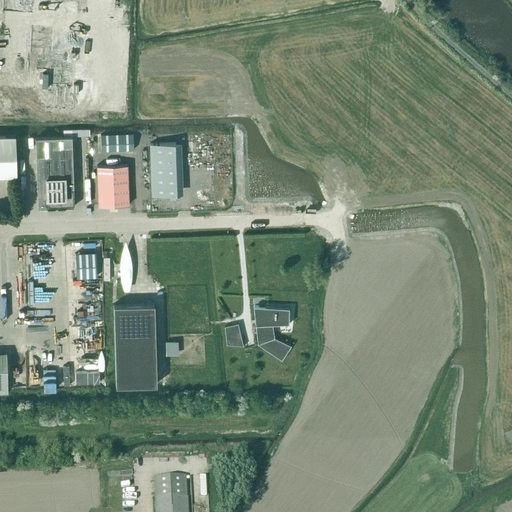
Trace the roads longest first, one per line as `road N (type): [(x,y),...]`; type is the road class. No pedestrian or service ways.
road 1 (unclassified): [(0,230),(299,219)]
road 2 (unclassified): [(405,0),(511,94)]
